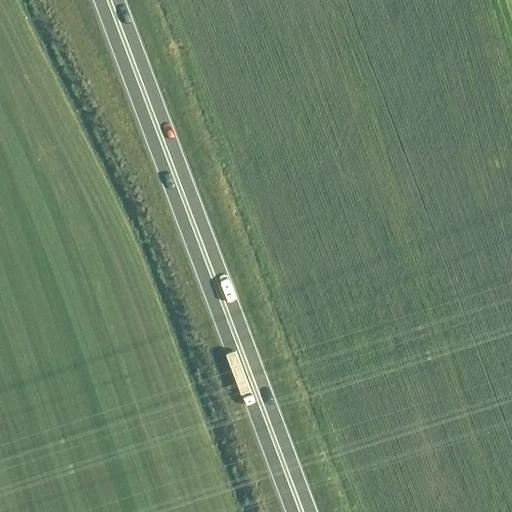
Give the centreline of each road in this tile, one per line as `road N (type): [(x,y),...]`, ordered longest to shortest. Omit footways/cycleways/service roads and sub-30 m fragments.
road 1 (trunk): [(295,511),(106,0)]
road 2 (unknown): [(69,0),(130,134),(143,149),(164,153)]
